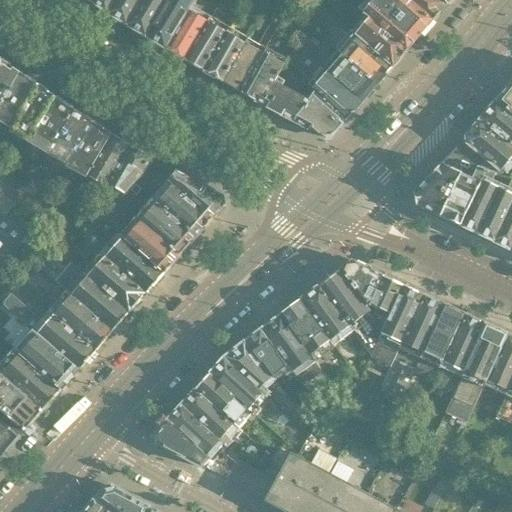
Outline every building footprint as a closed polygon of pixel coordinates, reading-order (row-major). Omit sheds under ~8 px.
[(91,0),(90,2),(108,14),(117,0),(91,0)] [(117,0),(108,14),(127,27),(143,0),(117,0)] [(143,0),(127,27),(147,39),(171,0),(143,0)] [(166,51),(189,12),(192,7),(196,0),(195,0),(171,0),(147,39),(166,51)] [(433,21),(408,0),(364,0),(365,0),(371,5),(363,14),(364,15),(407,51),(433,21)] [(447,5),(441,0),(408,0),(433,21),(447,5)] [(192,7),(189,12),(166,51),(185,62),(211,18),(192,7)] [(407,51),(364,15),(359,22),(364,26),(355,36),(358,39),(392,68),(407,51)] [(229,28),(211,18),(185,62),(204,73),(229,28)] [(336,20),(333,24),(344,34),(347,29),(336,20)] [(229,28),(204,73),(223,84),(249,38),(229,28)] [(259,44),(249,38),(223,84),(241,94),(264,53),(256,49),(259,44)] [(392,68),(358,39),(343,55),(378,85),(392,68)] [(266,48),(264,53),(241,94),(250,99),(261,105),(277,77),(284,64),(287,59),(266,48)] [(362,102),(328,73),(324,69),(321,67),(304,52),(301,56),(296,62),(314,79),(308,86),(314,92),(346,120),(362,102)] [(378,85),(343,55),(336,64),(332,60),(324,69),(328,73),(362,102),(378,85)] [(0,106),(19,73),(2,61),(0,61),(0,106)] [(0,121),(12,129),(38,86),(19,73),(0,106),(0,121)] [(285,81),(277,77),(261,105),(278,114),(292,121),(309,99),(283,85),(285,81)] [(511,81),(495,102),(511,115),(511,81)] [(29,143),(56,98),(38,86),(12,129),(11,132),(29,143)] [(346,120),(314,92),(309,99),(292,121),(309,130),(312,127),(324,137),(332,136),(346,120)] [(74,111),(56,98),(29,143),(49,155),(74,111)] [(511,115),(495,102),(480,121),(511,149),(511,115)] [(81,116),(74,111),(49,155),(68,167),(93,123),(81,116)] [(511,149),(480,121),(463,141),(489,163),(506,176),(511,168),(511,149)] [(111,134),(93,123),(68,167),(67,168),(85,179),(86,178),(111,134)] [(129,145),(111,134),(86,178),(105,188),(129,145)] [(451,155),(448,158),(446,160),(442,164),(439,167),(433,174),(430,177),(415,193),(414,194),(417,205),(441,217),(460,225),(480,182),(486,170),(489,163),(463,141),(451,155)] [(147,171),(149,166),(152,160),(153,159),(129,145),(105,188),(110,191),(113,187),(126,195),(135,186),(137,184),(144,178),(147,171)] [(153,177),(149,166),(147,171),(144,178),(137,184),(141,190),(153,177)] [(0,267),(20,287),(36,271),(18,254),(37,235),(16,215),(13,217),(8,212),(24,196),(0,171),(0,267)] [(223,197),(176,172),(167,182),(211,221),(225,205),(223,197)] [(211,221),(167,182),(161,189),(164,193),(155,203),(195,239),(211,221)] [(480,182),(460,225),(476,233),(497,190),(488,186),(480,182)] [(511,200),(511,196),(505,193),(497,190),(476,233),(493,241),(511,200)] [(51,213),(34,199),(20,216),(37,230),(51,213)] [(195,239),(155,203),(152,200),(145,207),(149,210),(139,220),(180,256),(195,239)] [(511,249),(511,247),(511,200),(493,241),(511,249)] [(110,225),(125,209),(118,203),(103,219),(110,225)] [(180,256),(139,220),(131,230),(127,227),(120,235),(120,236),(123,239),(164,274),(180,256)] [(164,274),(123,239),(120,236),(120,235),(117,233),(100,253),(146,294),(164,274)] [(146,294),(100,253),(88,265),(83,261),(77,268),(82,272),(129,314),(146,294)] [(370,303),(383,276),(356,264),(348,265),(338,272),(364,308),(370,303)] [(129,314),(82,272),(75,280),(81,286),(72,296),(113,332),(129,314)] [(381,330),(369,315),(364,308),(338,272),(317,288),(350,334),(353,332),(363,346),(359,355),(367,365),(370,358),(381,330)] [(381,330),(403,286),(383,276),(370,303),(364,308),(369,315),(381,330)] [(401,344),(424,295),(403,286),(381,330),(370,358),(390,367),(401,344)] [(350,334),(317,288),(299,302),(334,350),(335,348),(334,346),(350,334)] [(113,332),(72,296),(66,290),(48,310),(96,352),(113,332)] [(96,352),(48,310),(41,318),(11,292),(2,303),(13,312),(38,334),(79,370),(96,352)] [(399,403),(422,353),(445,305),(424,295),(401,344),(390,367),(379,392),(399,403)] [(334,350),(299,302),(280,316),(314,364),(334,350)] [(465,314),(445,305),(422,353),(443,363),(465,314)] [(79,370),(38,334),(13,312),(1,326),(8,332),(2,338),(18,354),(19,354),(61,391),(79,370)] [(486,324),(465,314),(443,363),(463,373),(486,324)] [(314,364),(280,316),(261,330),(292,373),(296,378),(314,364)] [(482,389),(486,381),(508,334),(486,324),(463,373),(445,413),(467,423),(482,389)] [(292,373),(261,330),(244,342),(273,383),(275,381),(284,374),(286,377),(292,373)] [(511,381),(511,336),(508,334),(486,381),(508,391),(511,381)] [(273,383),(244,342),(224,358),(264,396),(268,391),(269,390),(267,388),(273,383)] [(61,391),(19,354),(18,354),(7,366),(1,360),(0,361),(0,372),(43,411),(61,391)] [(264,396),(224,358),(210,374),(253,414),(271,394),(268,391),(264,396)] [(43,411),(0,372),(0,410),(25,432),(43,411)] [(253,414),(210,374),(196,390),(239,429),(253,414)] [(511,424),(511,381),(508,391),(496,417),(511,424)] [(239,429),(196,390),(181,406),(223,444),(227,448),(233,442),(230,439),(239,429)] [(223,444),(181,406),(156,434),(157,444),(202,468),(223,444)] [(0,459),(25,432),(0,410),(0,459)] [(398,455),(383,447),(376,460),(391,468),(398,455)] [(291,453),(276,481),(265,502),(284,511),(285,511),(289,505),(300,511),(320,511),(338,480),(337,479),(334,486),(327,482),(331,474),(309,463),(305,470),(289,461),(293,454),(291,453)] [(227,481),(265,502),(276,481),(238,460),(227,481)] [(457,485),(442,477),(434,490),(449,498),(457,485)] [(339,481),(338,480),(320,511),(394,511),(395,511),(394,510),(393,511),(383,511),(388,505),(347,483),(343,491),(336,487),(339,481)] [(108,511),(147,511),(151,507),(114,487),(113,487),(111,485),(106,486),(105,489),(104,489),(93,502),(108,511)] [(108,511),(93,502),(83,511),(108,511)]
